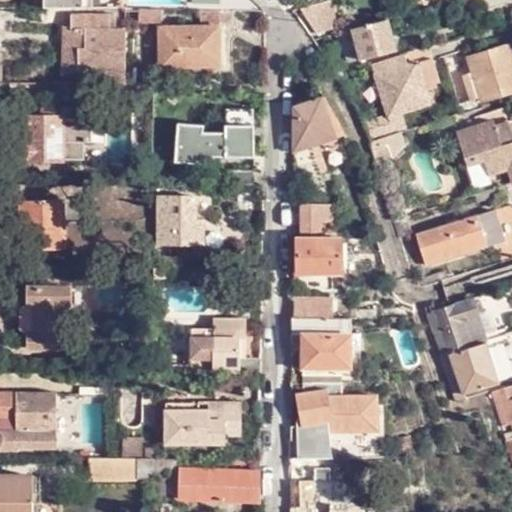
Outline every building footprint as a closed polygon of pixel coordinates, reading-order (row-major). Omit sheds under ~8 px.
[(95,8),(94,0),(45,0),(46,8),(95,8)] [(213,0),(213,12),(233,13),(233,0),(213,0)] [(233,0),(233,13),(265,12),(255,0),(233,0)] [(511,2),(511,0),(467,0),(471,13),(511,2)] [(310,7),(297,10),(315,36),(334,30),(327,2),(322,3),(310,7)] [(164,27),(163,12),(141,12),(141,27),(161,27),(164,27)] [(227,27),(233,13),(213,12),(201,12),(201,27),(220,27),(227,27)] [(65,74),(79,71),(79,48),(86,48),(87,30),(88,30),(88,15),(73,15),(73,30),(68,30),(65,74)] [(128,84),(128,30),(117,30),(111,29),(112,24),(111,15),(88,15),(88,30),(87,30),(86,48),(79,48),(79,71),(107,71),(107,84),(128,84)] [(388,20),(354,29),(363,60),(397,51),(388,20)] [(221,66),(220,27),(201,27),(164,27),(161,27),(162,67),(193,66),(202,67),(221,66)] [(430,47),(406,53),(406,55),(409,65),(418,62),(419,65),(434,60),(430,47)] [(471,58),(475,74),(483,97),(484,101),(511,92),(511,54),(510,47),(471,58)] [(409,65),(406,55),(373,65),(376,75),(409,65)] [(441,85),(434,60),(419,65),(426,90),(441,85)] [(376,75),(388,113),(389,118),(402,113),(431,104),(426,90),(419,65),(418,62),(409,65),(376,75)] [(202,75),(202,67),(193,66),(193,76),(202,75)] [(466,76),(473,99),(473,100),(475,100),(483,97),(475,74),(466,76)] [(69,92),(55,92),(56,102),(69,102),(69,92)] [(332,122),(339,121),(325,96),(298,106),(311,146),(337,137),(337,136),(332,122)] [(473,99),(459,104),(462,114),(476,109),(478,109),(475,100),(473,100),(473,99)] [(64,111),(63,116),(64,119),(79,120),(79,139),(64,140),(64,161),(84,160),(85,145),(92,145),(92,121),(88,120),(89,115),(92,115),(92,101),(73,101),(73,110),(64,111)] [(317,162),(311,146),(298,106),(296,106),(295,151),(295,164),(317,162)] [(205,125),(180,124),(177,161),(215,164),(215,156),(255,156),(255,108),(227,108),(227,132),(205,132),(205,125)] [(511,124),(511,122),(508,123),(503,108),(477,115),(480,125),(459,132),(469,165),(486,160),(491,175),(510,168),(511,174),(511,124)] [(388,113),(362,121),(366,131),(370,142),(408,130),(402,113),(389,118),(388,113)] [(64,119),(63,116),(28,117),(28,141),(23,142),(23,160),(64,161),(64,140),(79,139),(79,120),(64,119)] [(255,183),(255,169),(220,169),(220,187),(255,183)] [(198,219),(198,210),(199,197),(160,197),(160,244),(206,244),(206,219),(198,219)] [(31,227),(32,251),(64,250),(62,200),(22,202),(23,227),(31,227)] [(304,203),(302,233),(335,232),(336,203),(304,203)] [(511,257),(511,203),(507,205),(488,210),(417,233),(427,264),(495,242),(501,260),(511,257)] [(214,220),(206,219),(206,244),(214,244),(214,220)] [(24,252),(32,251),(31,227),(23,227),(24,252)] [(343,270),(343,255),(342,236),(298,238),(299,271),(309,271),(327,271),(343,270)] [(186,267),(186,252),(160,252),(160,267),(186,267)] [(168,278),(168,268),(154,268),(156,278),(168,278)] [(264,268),(246,269),(246,292),(264,293),(264,268)] [(425,278),(427,284),(446,278),(445,272),(425,278)] [(31,287),(30,303),(38,303),(38,334),(30,334),(30,348),(70,348),(70,331),(65,331),(65,304),(71,304),(71,287),(31,287)] [(294,299),(294,317),(330,317),(330,299),(294,299)] [(472,299),(436,311),(444,334),(451,353),(469,347),(461,322),(477,316),(472,299)] [(38,303),(30,303),(23,308),(23,329),(30,334),(38,334),(38,303)] [(436,311),(434,303),(425,307),(436,337),(444,334),(436,311)] [(486,342),(477,316),(461,322),(469,347),(486,342)] [(330,317),(294,317),(294,335),(304,335),(303,376),(342,375),(342,365),(351,365),(351,317),(330,317)] [(197,367),(197,373),(263,374),(263,360),(246,360),(246,355),(252,355),(252,320),(219,320),(219,331),(197,331),(197,367)] [(161,347),(156,331),(135,338),(140,354),(161,347)] [(444,334),(436,337),(442,356),(451,353),(444,334)] [(477,371),(494,365),(486,342),(469,347),(477,371)] [(451,353),(442,356),(456,396),(464,393),(499,381),(494,365),(477,371),(469,347),(451,353)] [(298,424),(303,457),(330,457),(328,428),(374,429),(375,396),(342,395),(342,380),(304,382),(304,392),(297,392),(303,423),(298,424)] [(511,382),(491,389),(491,391),(495,403),(506,400),(511,416),(511,382)] [(57,392),(17,392),(17,427),(4,428),(0,429),(0,449),(19,450),(19,447),(58,447),(57,392)] [(17,427),(17,392),(4,392),(4,428),(17,427)] [(458,401),(466,399),(464,393),(456,396),(458,401)] [(495,403),(502,426),(511,422),(511,416),(506,400),(495,403)] [(227,435),(243,435),(242,402),(164,403),(165,443),(227,442),(227,435)] [(131,450),(131,458),(154,459),(156,459),(155,450),(131,450)] [(131,458),(117,458),(90,458),(91,476),(155,478),(155,471),(154,459),(131,458)] [(155,471),(166,471),(179,470),(179,459),(156,459),(154,459),(155,471)] [(253,472),(254,460),(228,460),(228,471),(253,472)] [(262,471),(262,460),(254,460),(253,472),(262,471)] [(358,492),(357,466),(345,467),(345,492),(358,492)] [(292,506),(291,511),(332,511),(332,467),(317,467),(317,479),(301,480),(302,505),(292,506)] [(261,502),(262,471),(253,472),(228,471),(183,470),(182,500),(261,502)] [(155,478),(154,497),(166,497),(166,471),(155,471),(155,478)] [(0,511),(32,511),(33,500),(41,500),(41,484),(33,485),(32,476),(0,475),(0,511)]
